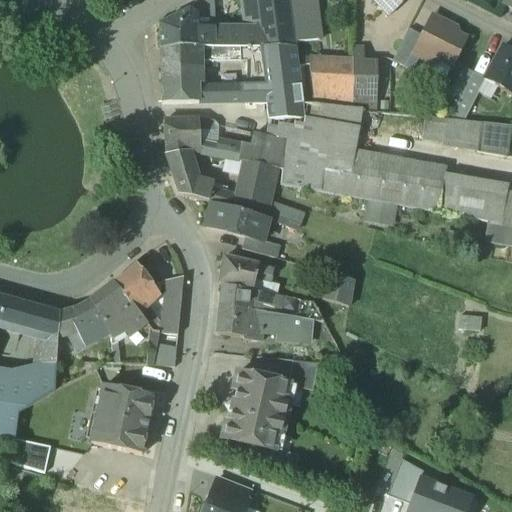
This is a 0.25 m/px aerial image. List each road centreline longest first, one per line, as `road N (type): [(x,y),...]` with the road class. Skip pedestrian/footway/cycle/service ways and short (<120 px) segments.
road 1 (residential): [(161,511),(201,277),(182,238),(150,215)]
road 2 (residential): [(0,282),(69,301),(131,254),(150,215)]
road 3 (residential): [(150,215),(157,183),(151,131),(136,83),(105,40)]
